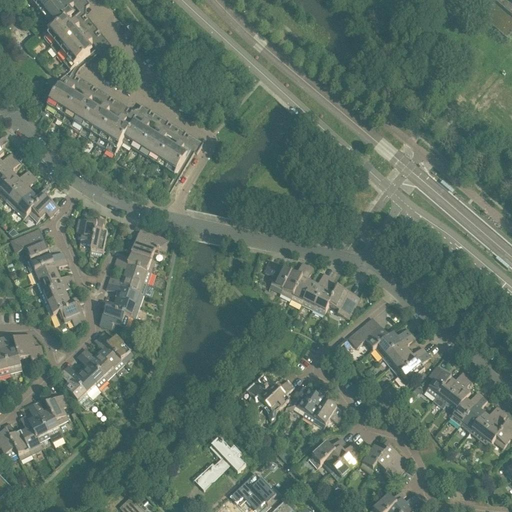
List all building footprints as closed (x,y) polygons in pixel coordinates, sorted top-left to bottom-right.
[(30,0),(36,7),(43,15),(61,0),(30,0)] [(61,0),(43,15),(49,23),(56,31),(64,24),(71,19),(72,18),(74,16),(69,11),(74,7),(73,5),(72,4),(70,3),(68,0),(61,0)] [(79,0),(73,5),(74,7),(76,10),(86,2),(84,0),(79,0)] [(511,0),(474,0),(483,7),(486,3),(490,7),(480,18),(507,40),(511,34),(511,0)] [(86,2),(76,10),(80,14),(82,12),(90,6),(86,2)] [(72,20),(76,25),(86,17),(82,12),(80,14),(72,20)] [(44,41),(57,57),(77,40),(79,38),(84,34),(82,32),(78,27),(76,25),(72,20),(71,19),(64,24),(56,31),(44,41)] [(78,27),(82,32),(92,24),(88,20),(78,27)] [(82,32),(84,34),(85,36),(95,28),(92,24),(82,32)] [(127,29),(130,34),(136,29),(132,24),(127,29)] [(88,40),(89,40),(99,32),(95,28),(85,36),(88,40)] [(91,43),(93,45),(95,48),(104,40),(101,35),(91,43)] [(25,46),(27,48),(31,53),(32,52),(42,44),(41,43),(35,37),(25,46)] [(84,44),(79,38),(77,40),(57,57),(64,65),(70,72),(70,73),(76,68),(90,56),(92,54),(88,49),(93,45),(91,43),(89,40),(88,40),(84,44)] [(95,48),(98,52),(108,44),(104,40),(95,48)] [(108,44),(98,52),(102,56),(112,48),(108,44)] [(65,86),(70,89),(77,78),(72,75),(65,86)] [(80,80),(73,91),(75,92),(78,94),(85,83),(80,80)] [(78,94),(83,97),(89,86),(85,83),(78,94)] [(54,120),(62,125),(76,103),(78,101),(72,97),(75,92),(73,91),(72,90),(70,89),(65,86),(64,85),(63,85),(61,89),(59,92),(45,114),(54,120)] [(83,97),(87,99),(94,89),(89,86),(83,97)] [(97,91),(90,101),(95,104),(102,94),(97,91)] [(95,104),(98,106),(100,107),(107,97),(102,94),(95,104)] [(107,97),(100,107),(104,110),(105,110),(111,100),(107,97)] [(71,131),(80,136),(94,114),(95,111),(98,106),(95,104),(90,101),(87,99),(84,104),(78,101),(76,103),(62,125),(71,131)] [(108,112),(110,113),(113,115),(119,104),(114,101),(108,112)] [(116,117),(118,118),(124,107),(119,104),(113,115),(116,117)] [(124,107),(118,118),(122,121),(129,110),(124,107)] [(135,118),(140,121),(147,110),(142,107),(137,115),(135,118)] [(89,142),(98,147),(111,125),(116,117),(113,115),(110,113),(108,112),(107,112),(105,110),(104,110),(101,115),(95,111),(94,114),(80,136),(89,142)] [(140,121),(144,123),(145,124),(151,113),(147,110),(140,121)] [(132,112),(125,123),(127,124),(130,126),(131,125),(135,118),(137,115),(132,112)] [(148,126),(150,127),(153,129),(159,118),(154,115),(148,126)] [(116,155),(123,144),(128,135),(133,127),(131,125),(130,126),(127,124),(125,123),(122,121),(118,118),(116,117),(111,125),(98,147),(106,152),(115,158),(116,155)] [(132,150),(140,155),(151,138),(152,136),(147,132),(150,127),(148,126),(147,125),(145,124),(144,123),(140,121),(135,118),(131,125),(133,127),(128,135),(123,144),(132,150)] [(159,118),(153,129),(157,131),(164,121),(159,118)] [(157,131),(162,134),(169,124),(164,121),(157,131)] [(165,136),(167,138),(170,139),(177,129),(172,126),(165,136)] [(177,129),(170,139),(173,141),(175,142),(181,132),(177,129)] [(175,142),(179,145),(186,135),(181,132),(175,142)] [(149,161),(158,166),(168,149),(173,141),(170,139),(167,138),(165,136),(164,136),(162,134),(158,139),(152,136),(151,138),(140,155),(149,161)] [(183,147),(185,148),(187,150),(194,139),(189,136),(183,147)] [(0,159),(4,156),(0,151),(8,143),(4,138),(0,142),(0,159)] [(199,142),(194,139),(187,150),(191,152),(192,153),(199,142)] [(168,149),(158,166),(166,171),(175,177),(186,160),(191,152),(187,150),(185,148),(183,147),(182,147),(179,145),(175,142),(173,141),(168,149)] [(203,145),(199,142),(192,153),(197,156),(203,145)] [(0,176),(16,160),(11,156),(3,165),(0,162),(0,176)] [(0,176),(0,193),(16,178),(11,174),(20,165),(16,160),(0,176)] [(0,193),(0,196),(7,203),(33,177),(28,173),(19,182),(16,178),(0,193)] [(7,203),(15,212),(32,195),(28,191),(37,182),(33,177),(7,203)] [(24,221),(29,215),(46,198),(50,194),(45,190),(36,199),(32,195),(15,212),(24,221)] [(29,215),(38,224),(46,216),(50,220),(59,211),(46,198),(29,215)] [(92,249),(90,256),(103,259),(108,235),(102,234),(104,222),(98,220),(97,226),(92,249)] [(80,247),(92,249),(97,226),(79,222),(76,234),(82,236),(80,247)] [(26,251),(30,262),(49,254),(40,231),(11,243),(16,255),(26,251)] [(140,232),(132,256),(151,262),(152,262),(155,251),(165,255),(169,242),(140,232)] [(27,263),(32,274),(65,260),(63,254),(51,259),(49,254),(30,262),(27,263)] [(118,257),(116,263),(151,275),(155,263),(152,262),(151,262),(132,256),(130,261),(118,257)] [(32,274),(36,286),(59,277),(56,271),(68,266),(65,260),(32,274)] [(126,273),(124,278),(147,286),(151,275),(116,263),(114,269),(126,273)] [(270,290),(281,296),(292,274),(269,263),(264,274),(275,280),(270,290)] [(281,296),(291,301),(308,268),(302,265),(297,277),(292,274),(281,296)] [(291,301),(302,306),(313,285),(308,282),(314,271),(308,268),(291,301)] [(302,306),(313,312),(329,279),(324,276),(318,287),(313,285),(302,306)] [(36,286),(41,297),(75,283),(72,277),(61,282),(59,277),(36,286)] [(110,280),(108,286),(143,298),(147,286),(124,278),(122,284),(110,280)] [(324,317),(329,308),(328,308),(334,296),(334,295),(329,293),(335,282),(329,279),(313,312),(324,317)] [(41,297),(46,308),(68,298),(66,293),(77,288),(75,283),(41,297)] [(118,296),(116,302),(139,309),(143,298),(108,286),(106,292),(118,296)] [(328,308),(329,308),(339,313),(337,316),(349,322),(360,300),(337,289),(334,295),(334,296),(328,308)] [(50,319),(57,316),(79,307),(84,305),(82,299),(70,304),(68,298),(46,308),(50,319)] [(101,309),(106,310),(129,318),(128,318),(135,321),(139,309),(116,302),(115,306),(103,302),(101,309)] [(57,316),(61,327),(72,323),(74,329),(86,324),(79,307),(57,316)] [(129,318),(106,310),(100,328),(112,332),(114,326),(125,330),(128,318),(129,318)] [(373,353),(376,351),(375,350),(388,339),(373,320),(349,340),(357,351),(365,344),(373,353)] [(375,350),(376,351),(383,360),(411,336),(407,331),(398,339),(394,335),(388,339),(375,350)] [(104,335),(99,339),(124,366),(133,357),(117,340),(112,344),(104,335)] [(383,360),(391,369),(409,353),(406,349),(415,341),(411,336),(383,360)] [(13,342),(15,349),(16,349),(19,362),(20,362),(30,359),(31,362),(44,359),(41,348),(35,349),(32,337),(13,342)] [(7,338),(1,339),(10,375),(22,372),(20,362),(19,362),(16,349),(15,349),(10,350),(7,338)] [(0,377),(10,375),(1,339),(0,339),(0,377)] [(103,353),(99,357),(115,374),(124,366),(99,339),(94,343),(103,353)] [(391,369),(398,378),(427,355),(423,350),(413,358),(409,353),(391,369)] [(86,351),(81,356),(107,382),(115,374),(99,357),(95,360),(86,351)] [(427,355),(398,378),(406,388),(416,380),(419,383),(425,378),(422,375),(425,372),(421,367),(431,359),(427,355)] [(86,369),(81,373),(98,391),(107,382),(81,356),(77,360),(86,369)] [(257,382),(253,386),(248,391),(247,392),(246,393),(241,395),(242,397),(246,393),(247,393),(247,394),(249,396),(250,396),(249,400),(248,401),(247,402),(248,402),(249,401),(249,400),(249,404),(250,402),(251,402),(256,409),(257,409),(257,410),(258,410),(263,406),(264,406),(265,407),(261,412),(262,412),(290,385),(288,383),(282,388),(278,384),(279,383),(281,381),(282,380),(283,380),(284,380),(283,379),(283,378),(281,380),(280,380),(280,381),(279,382),(277,383),(277,384),(276,384),(276,385),(276,386),(275,387),(272,384),(271,383),(271,382),(271,381),(269,378),(267,377),(266,376),(266,375),(267,375),(267,374),(268,373),(269,371),(270,370),(271,370),(271,369),(272,369),(272,370),(275,372),(276,372),(276,373),(278,374),(279,373),(278,372),(273,368),(272,368),(271,367),(270,367),(270,368),(269,368),(268,369),(266,372),(265,374),(263,375),(263,376),(263,377),(262,377),(261,378),(260,379),(260,380),(259,380),(257,382)] [(69,368),(64,372),(89,399),(98,391),(81,373),(77,377),(69,368)] [(427,393),(436,400),(451,380),(436,370),(429,380),(433,383),(427,393)] [(89,399),(64,372),(59,377),(68,386),(64,390),(82,409),(85,412),(87,412),(95,405),(89,399)] [(456,384),(451,380),(436,400),(433,404),(443,411),(446,407),(468,378),(463,374),(456,384)] [(446,407),(455,414),(455,415),(466,401),(470,396),(466,392),(473,382),(468,378),(446,407)] [(290,385),(262,412),(264,411),(265,412),(265,413),(265,414),(266,414),(267,415),(267,416),(268,417),(268,419),(269,421),(270,424),(268,427),(268,428),(267,429),(265,430),(264,430),(263,431),(265,433),(265,432),(266,432),(267,431),(268,430),(270,427),(271,426),(272,426),(272,425),(276,424),(277,419),(278,416),(281,413),(285,409),(286,406),(289,403),(290,404),(291,403),(290,402),(289,403),(288,401),(287,400),(285,398),(294,390),(293,389),(290,385)] [(323,387),(316,398),(303,418),(313,425),(326,404),(321,401),(328,391),(323,387)] [(291,403),(290,404),(286,410),(291,414),(293,412),(303,418),(316,398),(301,388),(291,403)] [(451,420),(460,428),(483,398),(478,394),(470,404),(466,401),(455,415),(455,414),(451,420)] [(66,396),(63,398),(63,397),(58,400),(46,406),(49,412),(50,412),(57,427),(58,427),(68,422),(63,412),(69,409),(71,407),(72,407),(66,396)] [(460,428),(470,435),(485,416),(480,412),(488,402),(483,398),(460,428)] [(39,403),(33,406),(50,439),(52,445),(64,439),(58,427),(57,427),(50,412),(49,412),(45,415),(39,403)] [(347,417),(326,404),(313,425),(324,431),(330,422),(340,428),(347,417)] [(33,420),(28,423),(39,444),(40,444),(50,439),(33,406),(28,409),(33,420)] [(470,435),(479,442),(502,413),(497,409),(489,419),(485,416),(470,435)] [(490,450),(494,444),(493,444),(504,430),(503,430),(499,427),(507,417),(502,413),(479,442),(490,450)] [(26,432),(21,435),(32,456),(43,451),(40,444),(39,444),(28,423),(26,418),(20,421),(26,432)] [(493,444),(494,444),(503,451),(510,442),(511,443),(511,427),(508,424),(503,430),(504,430),(493,444)] [(17,455),(17,456),(20,462),(32,456),(21,435),(16,437),(10,426),(4,429),(7,434),(17,455)] [(7,461),(17,456),(17,455),(7,434),(0,437),(0,451),(1,451),(7,461)] [(194,483),(195,484),(195,483),(204,493),(212,486),(211,485),(230,467),(238,475),(237,475),(238,476),(246,468),(245,468),(238,460),(241,457),(241,458),(241,457),(234,449),(233,450),(234,450),(231,453),(223,445),(224,444),(222,443),(220,441),(220,440),(211,448),(212,448),(223,460),(215,468),(213,466),(203,476),(202,475),(194,483)] [(318,470),(323,466),(323,465),(341,449),(345,446),(340,441),(331,449),(327,445),(309,461),(318,470)] [(371,476),(377,467),(389,450),(392,446),(387,442),(379,452),(375,449),(360,469),(371,476)] [(323,466),(331,474),(358,450),(354,445),(345,453),(341,449),(323,465),(323,466)] [(358,450),(331,474),(339,483),(357,467),(353,463),(362,454),(358,450)] [(377,467),(386,474),(384,477),(395,484),(409,465),(389,450),(377,467)] [(285,464),(290,458),(284,454),(281,460),(285,464)] [(502,469),(511,483),(511,482),(511,460),(511,461),(511,462),(511,467),(509,469),(507,465),(502,469)] [(287,466),(290,470),(296,466),(292,462),(287,466)] [(255,476),(233,496),(231,499),(231,500),(232,499),(235,503),(237,505),(245,498),(248,501),(246,503),(254,511),(256,511),(265,503),(268,506),(276,498),(255,476)] [(0,503),(12,492),(0,479),(0,503)] [(390,511),(402,501),(406,498),(402,493),(393,502),(388,497),(372,511),(390,511)] [(408,511),(420,502),(415,497),(406,505),(402,501),(390,511),(408,511)] [(132,500),(132,499),(120,510),(122,511),(143,511),(136,504),(132,500)] [(417,511),(424,506),(420,502),(408,511),(417,511)]
